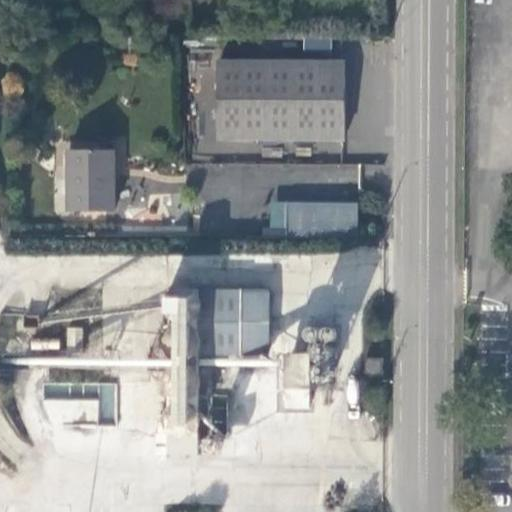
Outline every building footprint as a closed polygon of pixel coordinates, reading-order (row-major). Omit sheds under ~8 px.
[(220,61),(219,137),(344,138),(345,62),(220,61)] [(68,211),(116,211),(116,150),(69,150),(68,211)] [(359,237),(359,202),(287,202),(287,237),(359,237)] [(199,454),(200,354),(270,354),(271,291),(170,289),(169,454),(199,454)] [(83,328),(68,328),(68,353),(83,353),(83,328)] [(279,410),(308,411),(310,354),(281,353),(279,410)] [(384,358),(366,357),(366,375),(383,375),(384,358)]
